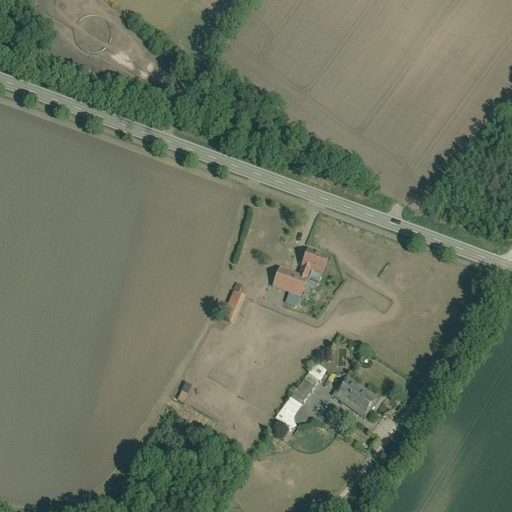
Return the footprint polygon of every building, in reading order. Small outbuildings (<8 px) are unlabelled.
[(270,288),(300,298),(310,270),(322,275),(328,257),(307,249),(298,274),(277,267),(270,288)] [(233,326),(245,296),(233,292),(221,322),(233,326)] [(287,432),(295,428),(294,424),(293,419),(295,415),(326,372),(315,364),(274,421),(279,424),(283,428),(287,432)] [(350,377),(336,396),(364,418),(378,399),(350,377)] [(187,383),(179,402),(186,405),(194,386),(187,383)]
